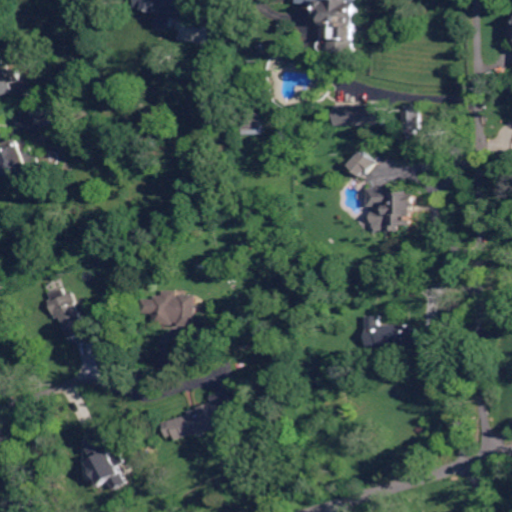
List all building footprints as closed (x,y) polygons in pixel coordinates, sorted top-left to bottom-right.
[(193,0),(191,14),(175,12),(175,13),(164,11),(164,12),(140,8),(141,0),(193,0)] [(353,0),(353,2),(364,3),(360,57),(334,55),(336,25),(328,25),(328,16),(316,15),(317,5),(301,4),(301,0),(353,0)] [(173,31),(159,29),(161,14),(176,17),(173,31)] [(0,56),(8,55),(11,68),(8,69),(11,83),(0,84),(0,56)] [(39,121),(34,106),(62,96),(67,112),(39,121)] [(387,126),(338,126),(338,105),(387,105),(387,126)] [(423,130),(420,130),(420,135),(409,136),(409,130),(406,130),(406,106),(423,105),(423,130)] [(167,136),(146,135),(147,111),(168,112),(167,136)] [(266,135),(244,135),(244,114),(266,114),(266,135)] [(29,148),(35,145),(38,155),(41,154),(45,165),(37,168),(38,171),(25,176),(23,171),(8,177),(0,156),(0,147),(26,139),(29,148)] [(379,162),(364,149),(352,164),(367,177),(379,162)] [(413,195),(420,195),(421,206),(417,206),(417,212),(415,212),(415,224),(404,225),(404,231),(387,231),(387,223),(383,223),(382,211),(388,211),(388,206),(371,207),(371,187),(412,186),(413,195)] [(419,293),(400,292),(400,278),(419,278),(419,293)] [(70,296),(77,293),(88,323),(87,324),(91,334),(76,340),(72,329),(71,330),(66,317),(61,319),(59,314),(58,315),(53,301),(56,299),(54,293),(67,288),(70,296)] [(198,326),(182,325),(182,322),(177,322),(177,324),(157,323),(157,313),(145,312),(145,299),(157,299),(158,295),(165,295),(165,290),(181,290),(181,294),(199,294),(198,326)] [(422,344),(411,344),(411,346),(403,346),(403,351),(393,351),(393,347),(384,347),(384,345),(372,345),(372,316),(385,315),(385,324),(411,324),(411,326),(422,326),(422,344)] [(228,339),(215,338),(216,329),(229,331),(228,339)] [(182,439),(180,434),(172,437),(168,422),(194,414),(193,410),(217,402),(214,395),(231,390),(239,416),(225,420),(226,426),(182,439)] [(101,487),(114,480),(118,489),(132,482),(123,464),(129,461),(124,450),(115,454),(105,433),(88,442),(96,459),(89,463),(101,487)]
